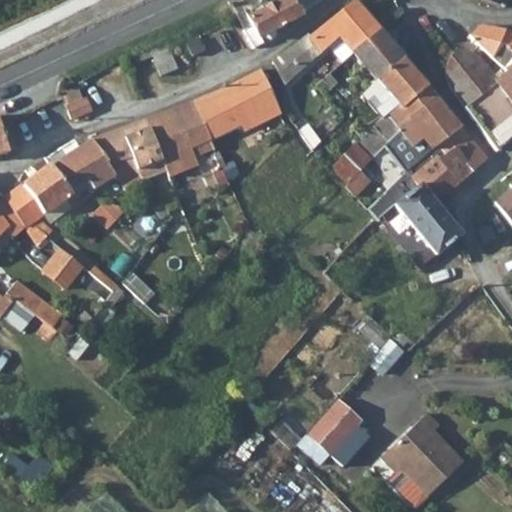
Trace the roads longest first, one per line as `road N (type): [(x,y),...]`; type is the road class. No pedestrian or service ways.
road 1 (residential): [(0,169),(200,93),(264,60),(344,0)]
road 2 (secondary): [(185,0),(0,85)]
road 3 (residential): [(511,156),(474,193),(467,226),(511,318)]
